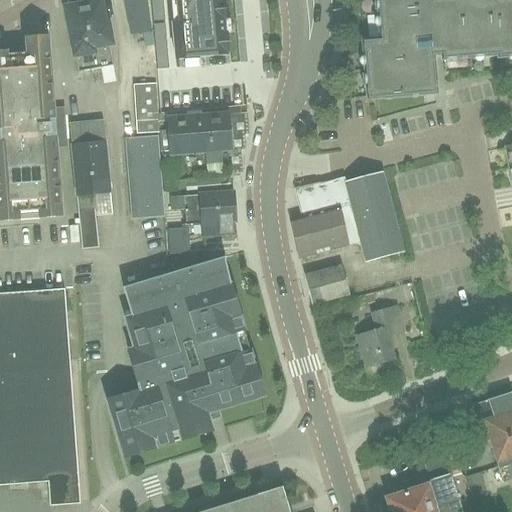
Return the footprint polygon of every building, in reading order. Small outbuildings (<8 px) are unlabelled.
[(125,0),(132,35),(150,32),(146,0),(125,0)] [(216,0),(175,0),(178,22),(172,22),(175,57),(227,54),(225,34),(220,34),(219,21),(224,21),(224,20),(222,1),(217,1),(216,0)] [(511,58),(511,0),(378,0),(382,40),(364,42),(369,99),(438,93),(435,58),(440,57),(441,62),(496,58),(497,61),(511,58)] [(76,56),(79,72),(100,68),(103,83),(116,81),(113,66),(114,66),(109,45),(113,44),(109,24),(106,25),(102,1),(65,8),(75,56),(76,56)] [(7,54),(0,54),(0,224),(63,220),(57,143),(69,142),(67,119),(55,120),(49,38),(25,40),(26,57),(7,58),(7,54)] [(136,124),(136,134),(159,133),(158,122),(157,115),(156,84),(133,85),(136,124)] [(169,131),(159,132),(160,149),(160,151),(164,151),(165,177),(166,191),(188,190),(188,188),(188,179),(229,177),(230,177),(230,175),(229,151),(231,150),(229,114),(202,115),(178,117),(168,117),(169,131)] [(69,124),(71,146),(72,146),(77,196),(78,196),(80,216),(113,213),(107,143),(106,143),(103,120),(69,124)] [(131,220),(163,217),(164,217),(158,136),(136,138),(125,139),(131,220)] [(390,204),(367,210),(361,190),(330,198),(331,202),(304,208),(309,228),(299,231),(307,262),(343,253),(357,304),(351,305),(323,312),(333,348),(339,346),(344,365),(365,359),(367,366),(395,358),(394,354),(404,351),(402,341),(415,338),(408,309),(394,312),(397,325),(379,330),(358,249),(375,244),(377,253),(401,247),(390,204)] [(203,224),(203,236),(236,234),(235,223),(236,223),(234,193),(185,196),(170,197),(171,210),(186,209),(187,225),(188,225),(203,224)] [(182,228),(168,229),(169,254),(190,253),(188,232),(182,233),(182,228)] [(124,458),(212,432),(207,414),(264,396),(231,285),(224,258),(123,288),(132,318),(125,320),(134,349),(128,351),(140,391),(107,401),(124,458)] [(304,275),(311,306),(350,296),(341,264),(304,275)] [(0,347),(68,342),(65,293),(0,297),(0,347)] [(68,342),(0,347),(0,416),(73,411),(68,342)] [(511,398),(511,395),(473,407),(481,431),(487,429),(500,469),(511,464),(511,398)] [(73,411),(0,416),(0,485),(45,482),(46,506),(79,504),(73,411)] [(427,487),(388,499),(392,511),(462,511),(459,501),(443,449),(422,455),(425,467),(430,465),(435,480),(426,482),(427,487)] [(286,511),(280,491),(210,511),(286,511)]
